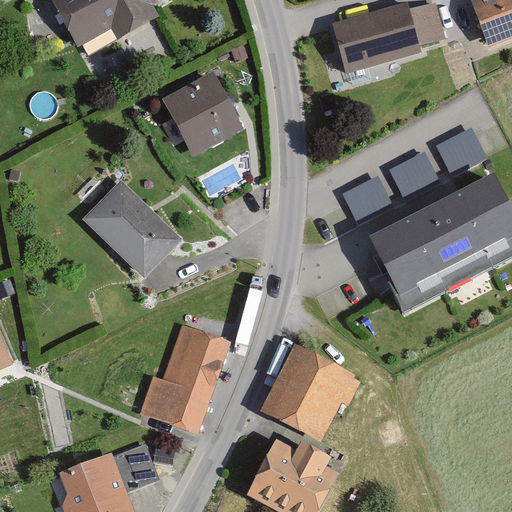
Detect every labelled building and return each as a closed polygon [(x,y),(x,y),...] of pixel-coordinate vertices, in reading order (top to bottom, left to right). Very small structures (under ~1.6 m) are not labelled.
[(48,0),(74,47),(110,27),(117,40),(156,19),(145,0),(48,0)] [(511,0),(470,0),(469,1),(488,49),(511,40),(511,0)] [(408,14),(406,6),(331,25),(344,76),(420,57),(418,48),(442,41),(433,7),(408,14)] [(244,58),(240,47),(228,52),(233,62),(244,58)] [(239,133),(211,77),(162,101),(190,158),(239,133)] [(484,160),(470,132),(434,149),(447,177),(484,160)] [(435,182),(422,156),(387,174),(400,199),(435,182)] [(511,258),(511,213),(493,178),(368,243),(390,285),(387,287),(402,315),(511,258)] [(388,206),(376,181),(341,198),(353,223),(388,206)] [(178,242),(116,184),(80,222),(143,280),(178,242)] [(0,296),(10,292),(6,281),(0,283),(0,296)] [(227,343),(182,327),(162,385),(150,381),(137,418),(194,438),(227,343)] [(0,370),(9,367),(0,346),(0,370)] [(352,379),(293,348),(258,415),(318,446),(339,406),(346,409),(359,386),(351,382),(352,379)] [(329,461),(298,445),(294,454),(273,443),(245,501),(267,511),(319,511),(336,477),(324,471),(329,461)] [(64,498),(59,511),(129,511),(110,458),(56,477),(64,498)]
